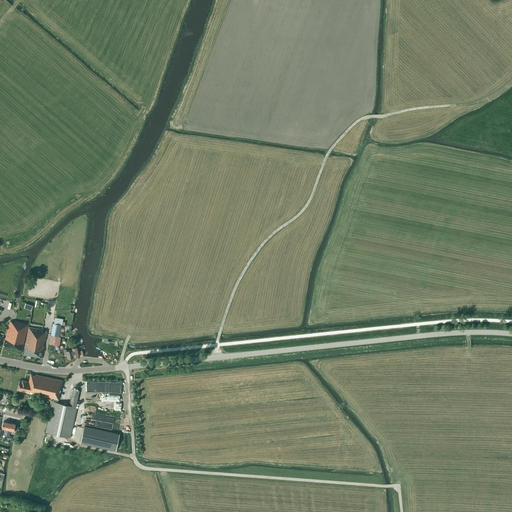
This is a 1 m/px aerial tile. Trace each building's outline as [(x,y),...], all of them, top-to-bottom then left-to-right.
[(28,325),(15,321),(15,323),(10,321),(4,346),(22,350),(28,325)] [(61,325),(53,323),(51,335),(59,337),(60,331),(61,328),(61,325)] [(24,355),(42,358),(43,351),(47,332),(42,331),(42,330),(29,327),(24,355)] [(50,336),(49,342),(60,344),(61,337),(50,336)] [(66,349),(63,350),(64,354),(66,353),(67,359),(72,358),(72,357),(79,356),(78,351),(77,347),(71,348),(72,349),(66,351),(66,349)] [(46,432),(70,438),(77,407),(76,407),(79,390),(73,389),(69,405),(57,403),(58,400),(63,381),(31,374),(29,382),(26,381),(23,380),(22,381),(19,380),(17,390),(27,392),(26,393),(30,394),(53,399),(53,402),(52,402),(46,432)] [(9,423),(7,435),(9,436),(10,430),(14,431),(14,430),(17,431),(18,425),(15,424),(9,423)] [(120,434),(84,427),(81,443),(116,450),(120,434)]
